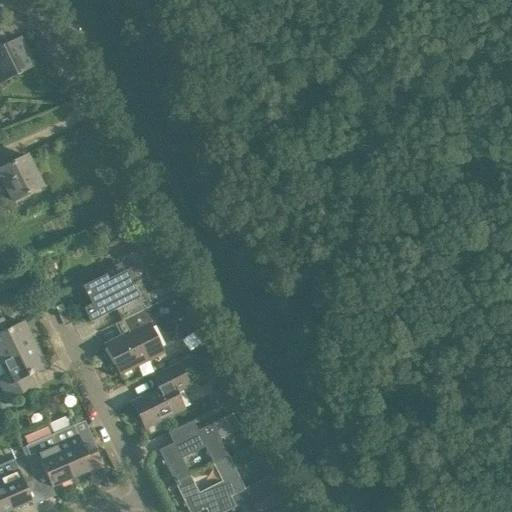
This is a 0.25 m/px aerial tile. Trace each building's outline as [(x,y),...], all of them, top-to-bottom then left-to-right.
[(19,38),(4,46),(0,38),(0,31),(2,31),(1,30),(0,31),(0,83),(34,67),(19,38)] [(0,212),(1,214),(16,206),(13,202),(42,187),(26,156),(0,169),(0,212)] [(124,271),(120,263),(103,272),(105,275),(82,286),(91,304),(83,308),(90,323),(116,310),(121,321),(127,318),(151,306),(139,282),(140,281),(143,278),(145,275),(144,270),(141,267),(137,266),(133,267),(124,271)] [(173,282),(158,289),(163,300),(178,293),(173,282)] [(127,318),(133,331),(105,345),(120,374),(162,353),(159,348),(165,343),(170,336),(171,328),(170,321),(187,312),(178,293),(163,300),(151,306),(127,318)] [(23,323),(2,333),(0,327),(0,320),(1,320),(1,319),(0,319),(0,361),(36,344),(30,332),(28,334),(23,323)] [(0,361),(0,367),(4,376),(0,377),(0,386),(3,394),(0,395),(4,403),(35,387),(34,386),(30,388),(25,378),(45,368),(40,357),(42,356),(36,344),(0,361)] [(204,351),(192,357),(199,369),(211,363),(204,351)] [(152,377),(158,390),(132,403),(144,428),(183,409),(174,393),(188,386),(178,364),(152,377)] [(211,424),(219,439),(239,429),(231,414),(211,424)] [(219,439),(211,424),(197,431),(192,421),(167,433),(172,444),(158,451),(174,484),(189,476),(181,459),(204,447),(212,465),(228,457),(219,439)] [(77,435),(73,426),(52,435),(71,479),(92,470),(86,457),(98,452),(88,430),(77,435)] [(36,453),(25,458),(34,480),(45,475),(50,488),(71,479),(52,435),(32,444),(36,453)] [(198,493),(189,476),(174,484),(188,511),(199,511),(205,510),(206,511),(225,511),(235,507),(230,497),(244,490),(228,457),(212,465),(221,482),(198,493)] [(25,458),(14,462),(13,461),(0,466),(0,477),(17,470),(23,484),(34,480),(25,458)] [(17,470),(0,477),(0,484),(11,510),(31,501),(23,484),(17,470)] [(0,511),(5,511),(11,510),(0,484),(0,511)] [(256,511),(268,506),(281,500),(275,487),(250,500),(256,511)]
